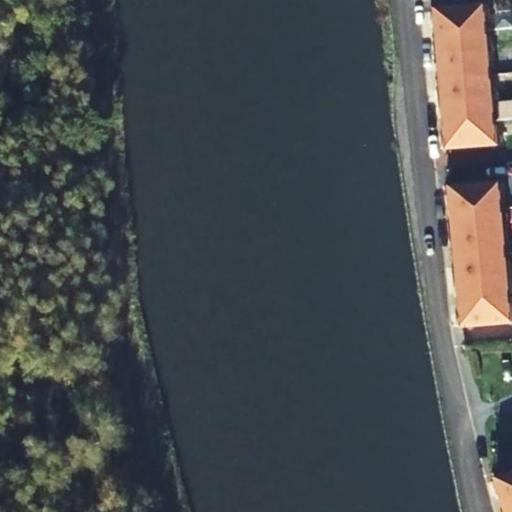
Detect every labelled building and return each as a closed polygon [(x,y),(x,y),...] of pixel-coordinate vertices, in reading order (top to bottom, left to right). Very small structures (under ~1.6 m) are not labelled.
[(438,32),(486,28),(484,6),(436,11),(438,32)] [(440,55),(488,51),(486,28),(438,32),(440,55)] [(442,78),(489,74),(488,51),(440,55),(442,78)] [(444,102),(492,98),(489,74),(442,78),(444,102)] [(446,126),(494,122),(492,98),(444,102),(446,126)] [(446,126),(448,148),(495,144),(494,122),(446,126)] [(453,211),(501,207),(499,185),(452,189),(453,211)] [(455,232),(503,228),(501,207),(453,211),(455,232)] [(457,255),(504,251),(503,228),(455,232),(457,255)] [(459,282),(507,278),(504,251),(457,255),(459,282)] [(507,278),(459,282),(461,306),(509,302),(507,278)] [(509,302),(461,306),(463,326),(510,322),(509,302)] [(504,502),(511,499),(511,475),(497,481),(504,502)]
